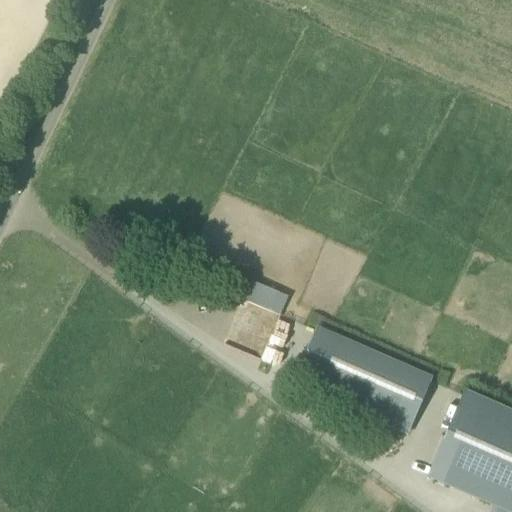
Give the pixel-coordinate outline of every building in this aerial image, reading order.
[(250,280),(242,299),(281,317),(289,298),(250,280)] [(296,379),(318,388),(338,343),(316,333),(296,379)] [(428,382),(338,343),(318,388),(382,416),(408,427),(428,382)] [(511,511),(511,419),(464,398),(429,478),(495,506),(492,511),(511,511)] [(404,437),(408,427),(382,416),(378,426),(404,437)]
